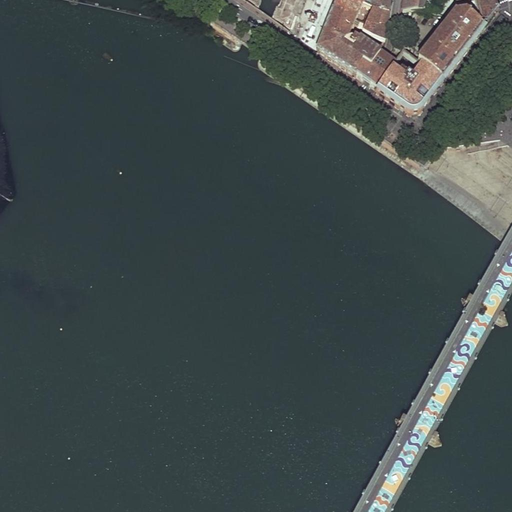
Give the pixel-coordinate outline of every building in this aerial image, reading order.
[(337,0),(335,5),(332,13),(355,23),(362,5),(359,4),(348,0),(337,0)] [(390,0),(359,0),(359,4),(362,5),(365,6),(364,0),(373,0),(373,10),(372,12),(389,13),(390,1),(390,0)] [(404,0),(405,2),(403,13),(417,12),(418,8),(418,0),(404,0)] [(473,4),(472,0),(450,0),(453,19),(460,19),(459,7),(473,4)] [(472,0),(473,4),(477,17),(483,34),(491,23),(499,13),(496,11),(492,0),(472,0)] [(369,8),(362,25),(366,27),(372,12),(373,10),(369,8)] [(389,13),(372,12),(366,27),(363,35),(385,44),(386,35),(387,29),(389,13)] [(327,25),(322,39),(346,46),(347,43),(349,37),(355,23),(332,13),(327,25)] [(453,19),(453,21),(417,68),(442,87),(483,34),(477,17),(460,19),(453,19)] [(362,25),(356,40),(361,42),(361,40),(363,35),(366,27),(362,25)] [(385,44),(363,35),(361,40),(383,47),(384,47),(385,44)] [(346,46),(322,39),(316,55),(330,64),(344,74),(351,79),(360,65),(371,72),(379,58),(359,44),(355,49),(347,43),(346,46)] [(395,48),(393,51),(402,55),(407,47),(397,44),(395,48)] [(394,67),(378,97),(390,105),(408,118),(409,117),(410,119),(416,118),(419,114),(420,115),(433,98),(442,87),(423,73),(411,90),(399,81),(411,64),(402,55),(394,67)] [(378,75),(370,88),(376,92),(374,94),(378,97),(394,67),(387,62),(378,75)] [(360,65),(351,79),(355,81),(356,80),(363,85),(368,76),(371,72),(360,65)]
